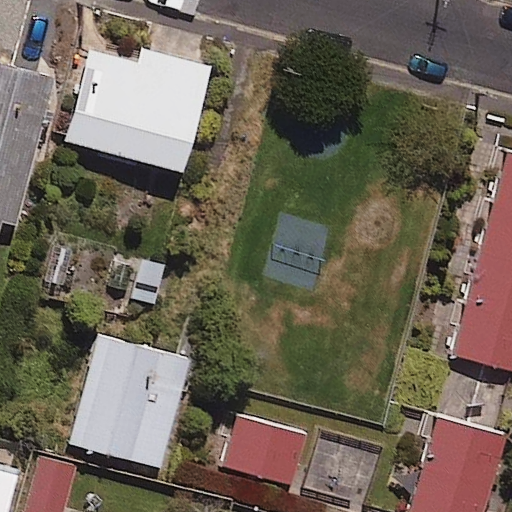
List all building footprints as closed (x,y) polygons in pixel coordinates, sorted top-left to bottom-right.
[(136,61),(91,48),(66,140),(182,172),(211,68),(140,48),(136,61)] [(55,81),(0,66),(0,228),(2,222),(15,225),(55,81)] [(511,153),(508,153),(452,355),(511,371),(511,153)] [(164,263),(139,258),(129,305),(154,310),(164,263)] [(189,358),(96,334),(68,444),(161,467),(189,358)] [(305,434),(235,416),(222,466),(292,484),(305,434)] [(483,511),(505,437),(437,418),(410,511),(483,511)] [(380,450),(333,437),(319,491),(366,503),(380,450)] [(64,511),(75,465),(38,457),(24,511),(64,511)] [(4,511),(16,470),(0,464),(0,511),(4,511)]
